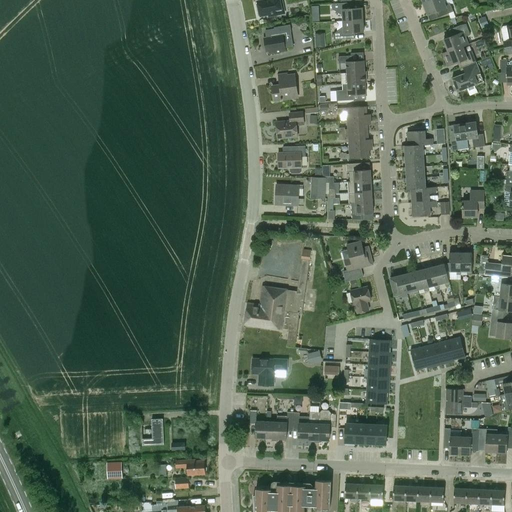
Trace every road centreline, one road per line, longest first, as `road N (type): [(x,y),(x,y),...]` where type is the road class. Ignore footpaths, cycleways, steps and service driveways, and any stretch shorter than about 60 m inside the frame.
road 1 (residential): [(225,461),(228,351),(254,177),(230,0)]
road 2 (residential): [(225,461),(511,473)]
road 3 (residential): [(338,358),(342,328),(388,317),(377,272),(395,239)]
road 4 (residential): [(387,119),(395,239)]
